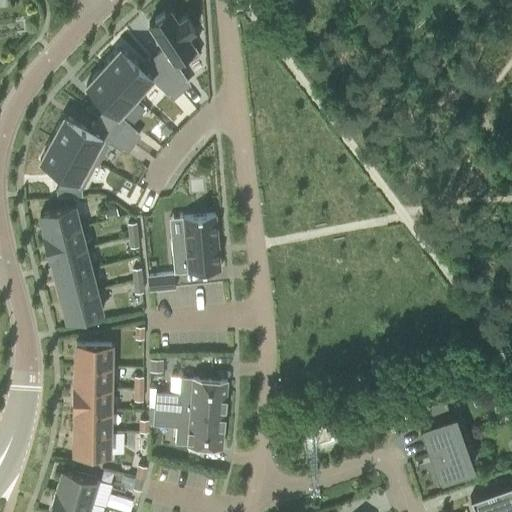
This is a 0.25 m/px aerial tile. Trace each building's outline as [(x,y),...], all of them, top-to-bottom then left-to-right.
[(154,19),(148,23),(164,47),(152,57),(168,76),(179,67),(199,53),(187,34),(194,30),(184,16),(177,20),(170,9),(164,13),(154,19)] [(119,48),(102,67),(140,102),(141,101),(140,100),(156,83),(158,85),(168,76),(152,57),(140,67),(119,48)] [(102,67),(85,85),(106,104),(97,117),(117,131),(125,120),(124,119),(140,102),(102,67)] [(63,116),(51,138),(98,164),(109,143),(117,131),(97,117),(88,130),(63,116)] [(51,138),(39,160),(64,174),(55,190),(82,188),(96,163),(98,164),(51,138)] [(43,236),(79,226),(73,205),(39,213),(44,234),(43,235),(43,236)] [(118,216),(116,208),(104,211),(106,218),(118,216)] [(143,215),(144,254),(165,254),(165,214),(143,215)] [(184,235),(170,236),(173,273),(220,269),(215,214),(183,216),(184,235)] [(127,223),(128,235),(136,234),(135,222),(127,223)] [(79,226),(43,236),(49,257),(84,247),(79,226)] [(136,234),(128,235),(130,247),(138,246),(136,234)] [(90,268),(84,247),(49,257),(49,258),(50,257),(55,277),(90,268)] [(132,268),(133,280),(141,279),(140,267),(132,268)] [(90,268),(55,277),(61,298),(95,289),(90,268)] [(173,272),(147,275),(149,291),(175,288),(173,272)] [(142,291),(141,279),(133,280),(134,292),(142,291)] [(95,289),(61,298),(67,320),(101,311),(95,289)] [(134,338),(143,338),(143,326),(135,326),(134,338)] [(75,342),(75,365),(110,366),(110,343),(75,342)] [(149,370),(161,370),(162,358),(150,358),(149,370)] [(73,386),(73,387),(110,387),(110,366),(75,365),(74,386),(73,386)] [(134,376),(134,388),(142,388),(142,376),(134,376)] [(155,392),(153,408),(223,413),(226,380),(170,376),(168,393),(155,392)] [(73,387),(73,408),(109,409),(110,387),(73,387)] [(142,400),(142,388),(134,388),(133,400),(142,400)] [(445,400),(428,406),(431,416),(448,410),(445,400)] [(109,409),(73,408),(73,409),(74,409),(73,430),(109,430),(109,409)] [(221,446),(223,413),(153,408),(152,424),(176,426),(175,442),(221,446)] [(139,419),(139,431),(147,431),(147,419),(139,419)] [(451,419),(420,430),(429,456),(435,454),(437,460),(432,462),(438,479),(437,479),(438,481),(470,470),(469,468),(468,468),(451,419)] [(319,448),(318,445),(313,429),(302,432),(308,452),(319,448)] [(109,430),(73,430),(73,453),(108,453),(109,430)] [(135,476),(143,478),(146,466),(138,464),(135,476)] [(54,491),(89,501),(96,480),(62,469),(56,490),(54,490),(54,491)] [(140,490),(143,478),(135,476),(132,488),(140,490)] [(511,511),(511,484),(511,481),(469,496),(474,508),(475,511),(511,511)] [(54,491),(48,511),(49,511),(85,511),(89,501),(54,491)]
